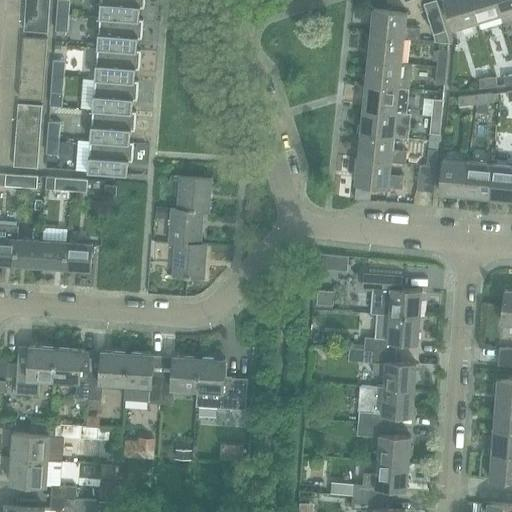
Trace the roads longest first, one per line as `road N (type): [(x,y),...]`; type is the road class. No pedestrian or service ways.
road 1 (residential): [(0,307),(193,315),(221,303),(296,217)]
road 2 (residential): [(449,511),(473,245)]
road 3 (residential): [(296,217),(232,15)]
road 4 (residential): [(296,217),(332,231),(473,245)]
